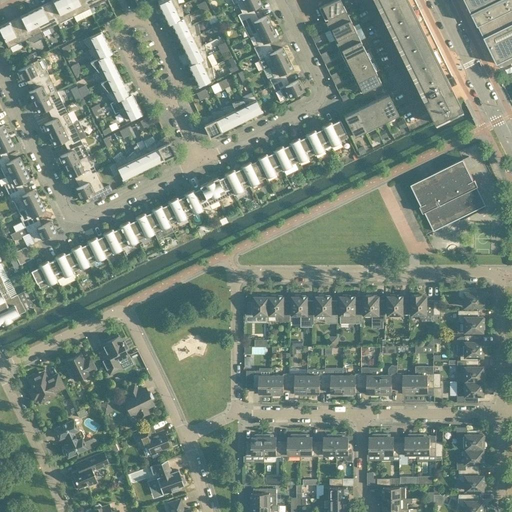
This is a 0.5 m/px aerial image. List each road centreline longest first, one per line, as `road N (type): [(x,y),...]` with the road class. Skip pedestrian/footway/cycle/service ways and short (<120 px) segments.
road 1 (residential): [(500,414),(495,275),(244,270),(235,274),(236,413)]
road 2 (residential): [(199,161),(83,219),(68,216),(0,75)]
road 3 (residential): [(279,0),(322,94),(199,161)]
road 4 (residential): [(167,98),(174,73),(152,28),(136,20),(126,25),(123,42),(145,88),(161,99)]
road 5 (residential): [(65,511),(0,370)]
road 6 (tertiary): [(502,130),(438,0)]
road 7 (residential): [(186,437),(120,309)]
road 8 (residential): [(361,415),(500,414)]
road 9 (residential): [(0,369),(120,309)]
road 10 (residential): [(236,413),(361,415)]
